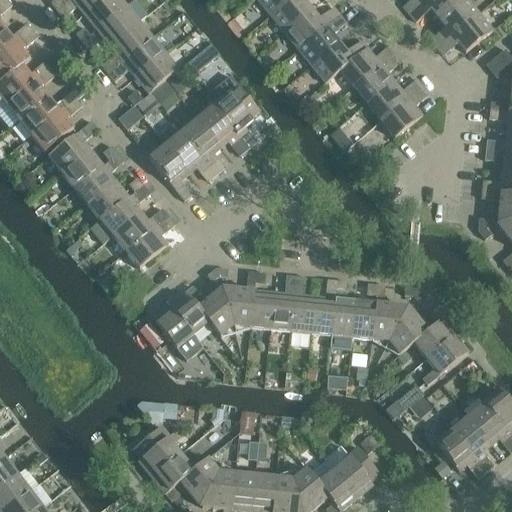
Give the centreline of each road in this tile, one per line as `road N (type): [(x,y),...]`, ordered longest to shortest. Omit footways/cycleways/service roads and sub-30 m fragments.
road 1 (residential): [(207,242),(19,0)]
road 2 (residential): [(207,242),(269,190),(336,272),(416,279)]
road 3 (residential): [(414,224),(447,171),(456,110),(444,94)]
road 4 (residential): [(444,94),(364,0)]
